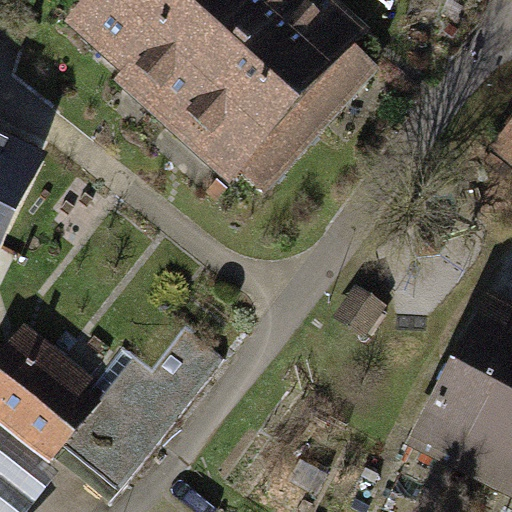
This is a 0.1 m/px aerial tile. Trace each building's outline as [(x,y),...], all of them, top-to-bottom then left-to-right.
[(258,181),(366,61),(298,0),(107,0),(85,25),(258,181)] [(511,130),(498,148),(511,159),(511,130)] [(0,132),(0,258),(51,157),(0,132)] [(422,448),(489,480),(511,431),(511,346),(479,330),(422,448)] [(1,346),(0,348),(0,445),(39,474),(87,410),(1,346)] [(511,431),(489,480),(511,491),(511,431)]
